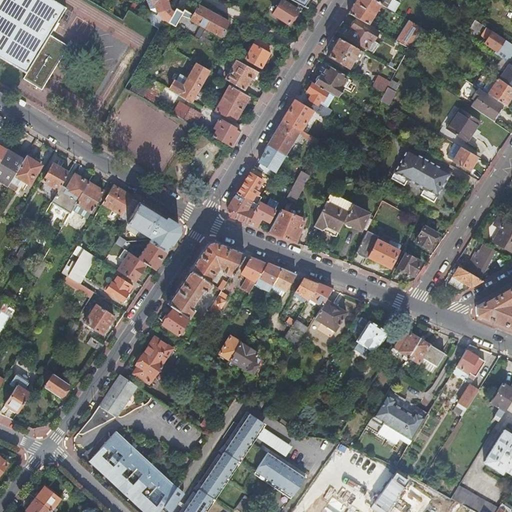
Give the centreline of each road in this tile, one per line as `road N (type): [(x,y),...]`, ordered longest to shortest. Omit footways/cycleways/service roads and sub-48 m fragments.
road 1 (residential): [(204,221),(46,449)]
road 2 (residential): [(0,100),(204,221)]
road 3 (residential): [(204,221),(411,304)]
road 4 (residential): [(306,52),(204,221)]
road 5 (residential): [(411,304),(511,152)]
